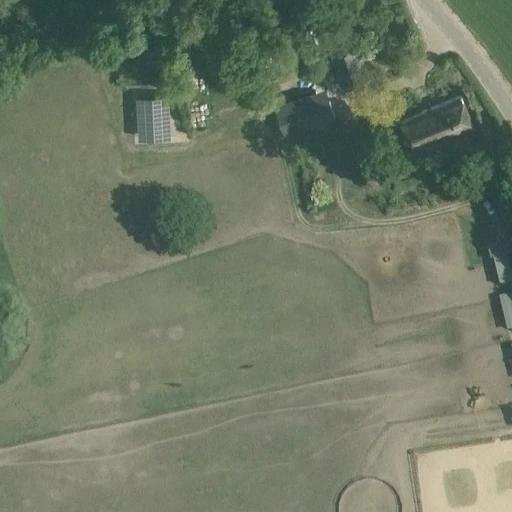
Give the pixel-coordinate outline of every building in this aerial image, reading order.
[(357,46),(331,53),(341,86),(367,78),(357,46)] [(326,78),(281,85),(283,101),(291,100),(294,117),(338,110),(336,92),(328,93),(326,78)] [(462,95),(443,103),(399,120),(413,154),(462,134),(463,139),(476,133),(462,95)] [(498,200),(511,223),(511,197),(510,193),(498,200)] [(489,249),(501,287),(511,283),(511,271),(504,244),(489,249)] [(508,333),(511,331),(511,294),(499,298),(508,333)]
